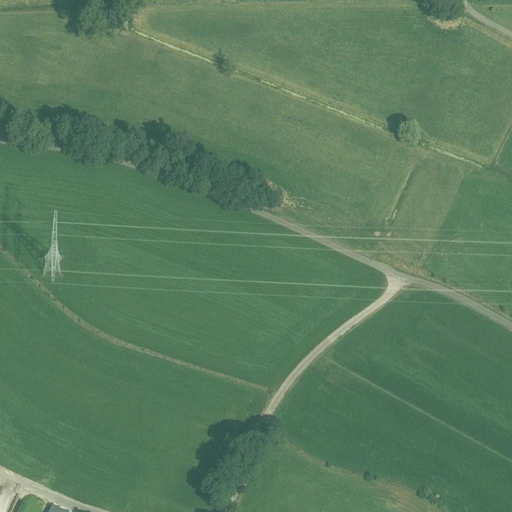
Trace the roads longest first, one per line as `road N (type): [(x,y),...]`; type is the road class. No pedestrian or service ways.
road 1 (unclassified): [(0,135),(115,162),(334,242),(511,325)]
road 2 (track): [(222,511),(276,391),(407,271)]
